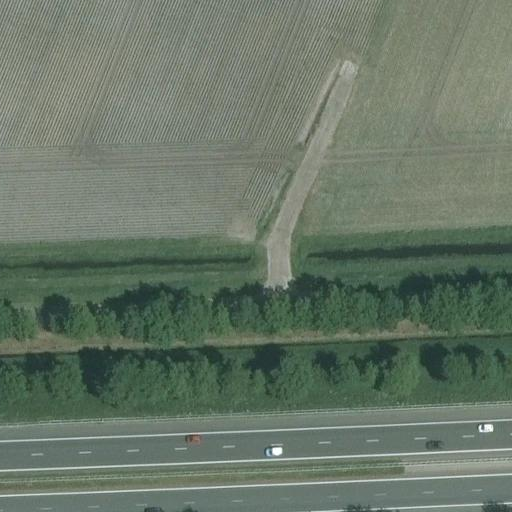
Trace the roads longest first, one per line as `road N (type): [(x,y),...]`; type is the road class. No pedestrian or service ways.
road 1 (motorway): [(511,435),(0,457)]
road 2 (motorway): [(0,509),(511,489)]
road 3 (unclassified): [(0,315),(511,296)]
